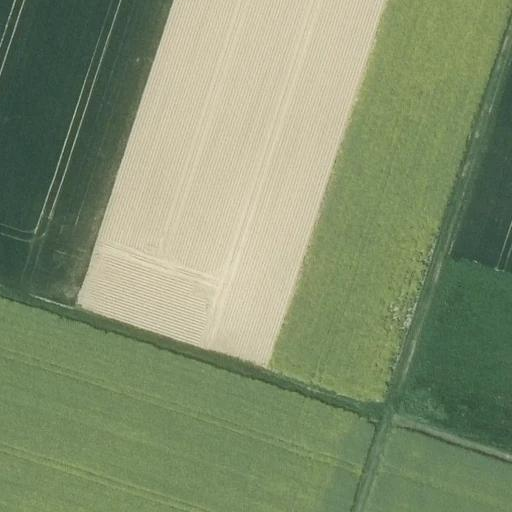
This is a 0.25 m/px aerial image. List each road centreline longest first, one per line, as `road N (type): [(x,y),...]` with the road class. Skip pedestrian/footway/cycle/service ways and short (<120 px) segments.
road 1 (track): [(384,421),(511,23)]
road 2 (track): [(384,421),(0,295)]
road 3 (track): [(384,421),(511,462)]
